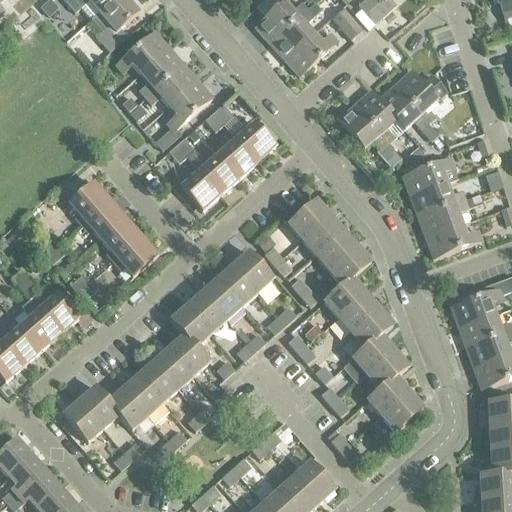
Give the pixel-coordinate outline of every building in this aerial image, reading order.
[(60,0),(60,1),(74,17),(80,12),(90,23),(97,16),(115,0),(60,0)] [(116,0),(97,17),(90,23),(100,35),(94,40),(108,57),(127,41),(119,33),(137,17),(121,0),(116,0)] [(368,0),(357,10),(373,29),(395,9),(386,0),(368,0)] [(511,0),(498,0),(501,6),(499,7),(506,31),(511,29),(511,0)] [(49,2),(39,11),(45,18),(47,21),(57,12),(49,2)] [(34,6),(30,10),(40,23),(45,18),(39,11),(34,6)] [(254,32),(269,48),(307,14),(301,7),(291,15),(283,6),(254,32)] [(269,48),(283,64),(312,38),(304,29),(321,15),(314,7),(307,14),(269,48)] [(332,24),(349,44),(359,35),(361,34),(343,14),(342,15),(332,24)] [(131,70),(139,78),(168,52),(154,36),(115,70),(122,77),(131,70)] [(312,38),(283,64),(299,81),(337,46),(330,39),(321,47),(312,38)] [(138,96),(143,102),(182,69),(168,52),(139,78),(147,88),(138,96)] [(96,68),(89,73),(95,80),(102,74),(96,68)] [(159,102),(167,111),(197,86),(182,69),(143,102),(150,110),(159,102)] [(410,76),(394,90),(428,129),(435,122),(427,113),(439,102),(445,97),(430,80),(425,86),(421,88),(410,76)] [(197,86),(167,111),(175,120),(166,128),(173,136),(211,102),(197,86)] [(394,90),(378,104),(395,125),(403,134),(412,126),(421,135),(428,144),(436,138),(428,129),(394,90)] [(370,95),(353,110),(388,148),(394,142),(403,134),(395,125),(378,104),(370,95)] [(129,102),(121,108),(128,116),(135,109),(129,102)] [(138,109),(129,117),(135,124),(144,116),(138,109)] [(388,148),(353,110),(337,125),(363,154),(372,146),(379,154),(377,156),(390,171),(400,162),(388,148)] [(219,111),(211,118),(222,130),(229,123),(219,111)] [(222,130),(211,118),(203,125),(214,137),(222,130)] [(263,126),(256,132),(270,147),(276,141),(263,126)] [(239,133),(231,140),(256,168),(274,152),(270,147),(256,132),(253,128),(242,137),(239,133)] [(161,139),(154,146),(162,155),(169,148),(161,139)] [(226,150),(216,159),(237,184),(256,168),(231,140),(223,147),(226,150)] [(183,143),(175,150),(186,161),(193,155),(183,143)] [(475,148),(479,164),(489,161),(485,145),(475,148)] [(186,161),(175,150),(167,156),(178,168),(186,161)] [(193,155),(186,161),(194,172),(202,165),(202,164),(193,155)] [(202,165),(194,172),(219,199),(237,184),(216,159),(206,168),(202,164),(202,165)] [(449,164),(401,182),(409,202),(445,188),(456,185),(452,174),(453,173),(449,164)] [(219,199),(194,172),(187,178),(190,182),(179,192),(201,216),(219,199)] [(486,179),(491,193),(501,190),(497,175),(486,179)] [(73,223),(80,231),(109,206),(92,188),(68,208),(77,219),(73,223)] [(409,202),(417,222),(465,205),(465,204),(461,196),(450,200),(445,188),(409,202)] [(417,222),(424,242),(461,229),(457,218),(468,214),(481,208),(478,200),(465,205),(417,222)] [(287,229),(301,245),(329,221),(315,205),(287,229)] [(91,235),(100,245),(111,235),(124,224),(109,206),(80,231),(87,238),(91,235)] [(511,229),(511,222),(509,212),(500,214),(505,231),(511,229)] [(301,245),(314,261),(342,236),(329,221),(301,245)] [(105,259),(111,267),(128,253),(140,242),(124,224),(111,235),(100,245),(109,256),(105,259)] [(461,229),(424,242),(432,264),(480,245),(477,236),(465,240),(461,229)] [(5,244),(9,250),(18,251),(23,246),(14,236),(5,244)] [(314,261),(328,276),(356,252),(342,236),(314,261)] [(255,246),(264,257),(274,248),(265,238),(255,246)] [(128,253),(111,267),(118,275),(122,271),(132,282),(156,261),(140,242),(128,253)] [(37,254),(44,262),(56,252),(49,244),(37,254)] [(56,252),(44,262),(51,269),(63,259),(56,252)] [(263,260),(273,270),(281,263),(271,252),(263,260)] [(323,307),(337,323),(365,298),(351,283),(369,268),(356,252),(328,276),(341,291),(323,307)] [(247,256),(231,270),(255,298),(271,284),(247,256)] [(281,263),(273,270),(282,281),(291,274),(281,263)] [(231,270),(216,284),(240,311),(255,298),(231,270)] [(19,275),(9,284),(28,305),(36,298),(38,296),(19,275)] [(69,290),(76,298),(88,287),(81,280),(69,290)] [(290,290),(299,301),(307,292),(298,282),(290,290)] [(485,299),(450,312),(457,333),(493,318),(490,308),(501,304),(500,300),(511,294),(511,282),(483,293),(485,299)] [(216,284),(201,297),(225,325),(240,311),(216,284)] [(88,287),(76,298),(83,306),(95,296),(88,287)] [(307,292),(299,301),(309,312),(317,304),(307,292)] [(201,297),(185,311),(210,339),(225,325),(201,297)] [(36,298),(28,305),(59,339),(77,323),(56,299),(45,308),(36,298)] [(337,323),(350,338),(378,314),(365,298),(337,323)] [(29,322),(19,331),(41,355),(59,339),(28,305),(20,312),(29,322)] [(169,325),(183,340),(195,352),(210,339),(185,311),(169,325)] [(287,312),(277,322),(285,330),(295,320),(287,312)] [(350,338),(363,353),(380,340),(392,330),(378,314),(350,338)] [(493,318),(457,333),(465,352),(511,334),(511,332),(510,326),(498,330),(493,318)] [(285,330),(277,322),(265,331),(273,340),(285,330)] [(316,327),(305,337),(311,344),(322,334),(316,327)] [(5,335),(0,340),(0,345),(23,371),(41,355),(19,331),(9,340),(5,335)] [(511,334),(465,352),(472,373),(509,360),(505,348),(511,345),(511,334)] [(257,339),(245,349),(252,358),(264,347),(257,339)] [(183,340),(166,355),(192,381),(208,367),(195,352),(183,340)] [(287,347),(297,358),(305,351),(295,340),(287,347)] [(351,364),(365,380),(393,355),(380,340),(363,353),(351,364)] [(23,371),(0,345),(0,382),(4,387),(23,371)] [(252,358),(245,349),(235,358),(243,367),(252,358)] [(305,351),(297,358),(306,369),(314,361),(305,351)] [(166,355),(152,367),(177,394),(192,381),(166,355)] [(365,380),(378,395),(395,382),(407,371),(393,355),(365,380)] [(511,368),(509,360),(472,373),(480,394),(511,381),(511,368)] [(215,375),(223,384),(233,374),(226,366),(215,375)] [(152,367),(135,381),(163,407),(177,394),(152,367)] [(322,370),(313,378),(323,389),(331,381),(326,375),(322,370)] [(135,381),(122,393),(146,421),(163,407),(135,381)] [(366,405),(380,421),(408,397),(395,382),(378,395),(366,405)] [(93,392),(78,406),(102,434),(117,420),(107,407),(93,392)] [(320,400),(328,409),(336,401),(328,392),(320,400)] [(122,393),(107,407),(117,420),(131,435),(146,421),(122,393)] [(213,405),(221,413),(231,404),(224,395),(213,405)] [(408,397),(380,421),(393,437),(421,413),(408,397)] [(336,401),(328,409),(339,421),(347,414),(336,401)] [(511,405),(487,407),(488,431),(511,429),(511,405)] [(102,434),(78,406),(62,419),(87,447),(102,434)] [(209,409),(198,418),(206,426),(216,417),(209,409)] [(206,426),(198,418),(187,428),(194,436),(206,426)] [(511,429),(488,431),(489,455),(511,453),(511,429)] [(178,436),(167,445),(174,454),(185,444),(178,436)] [(272,436),(261,446),(269,454),(280,445),(272,436)] [(329,446),(339,457),(347,450),(337,438),(329,446)] [(0,474),(6,482),(30,460),(15,444),(0,457),(0,474)] [(174,454),(167,445),(156,455),(164,463),(174,454)] [(269,454),(261,446),(251,456),(258,464),(269,454)] [(134,448),(124,457),(129,467),(141,456),(134,448)] [(347,450),(339,457),(348,468),(357,460),(347,450)] [(511,453),(489,455),(490,479),(511,479),(511,478),(511,453)] [(129,467),(124,457),(112,467),(119,476),(129,467)] [(6,510),(45,477),(30,460),(6,482),(14,491),(1,503),(6,510)] [(242,463),(231,473),(239,481),(249,472),(242,463)] [(309,467),(293,481),(317,508),(333,494),(309,467)] [(239,481),(231,473),(220,483),(228,491),(239,481)] [(33,511),(35,511),(59,493),(45,477),(6,510),(8,511),(17,511),(22,508),(22,509),(27,505),(33,511)] [(490,479),(478,480),(479,504),(511,502),(511,491),(511,492),(511,479),(490,479)] [(293,481),(277,494),(293,511),(313,511),(317,508),(293,481)] [(211,490),(202,499),(209,507),(219,499),(211,490)] [(70,511),(74,510),(59,493),(35,511),(70,511)] [(293,511),(277,494),(262,508),(265,511),(293,511)] [(203,511),(209,507),(202,499),(190,510),(191,511),(203,511)] [(511,511),(511,502),(479,504),(479,511),(511,511)]
